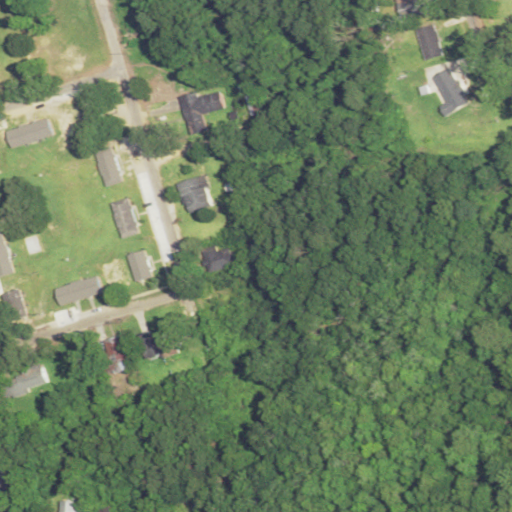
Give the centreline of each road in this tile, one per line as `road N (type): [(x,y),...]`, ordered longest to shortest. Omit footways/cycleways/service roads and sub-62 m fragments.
road 1 (residential): [(160,294),(183,285),(179,262),(101,0)]
road 2 (residential): [(0,341),(160,294)]
road 3 (residential): [(0,106),(122,67)]
